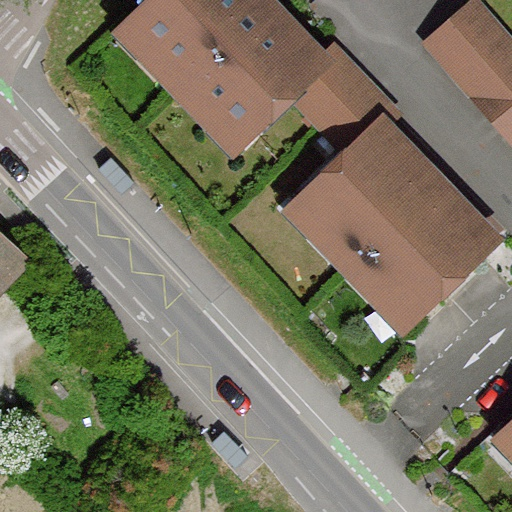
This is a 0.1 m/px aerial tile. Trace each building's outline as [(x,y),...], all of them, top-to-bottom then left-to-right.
[(161,0),(136,24),(156,46),(147,54),(174,82),(177,78),(194,96),(191,100),(217,128),(226,119),(246,141),(296,94),(328,64),(282,14),(231,62),(214,44),(260,0),(161,0)] [(282,14),(268,0),(260,0),(214,44),(231,62),(282,14)] [(511,54),(511,42),(479,3),(433,41),(472,88),(511,54)] [(156,46),(136,24),(127,32),(147,54),(156,46)] [(339,53),(328,64),(296,94),(304,103),(347,62),(339,53)] [(511,54),(472,88),(511,135),(511,54)] [(389,107),(347,62),(304,103),(346,148),(389,107)] [(397,115),(389,107),(346,148),(354,156),(386,125),(397,115)] [(246,141),(226,119),(217,128),(237,149),(246,141)] [(386,125),(354,156),(304,203),(325,224),(316,233),(342,260),(345,257),(363,275),(359,279),(385,306),(394,298),(414,320),(497,242),(450,193),(399,241),(382,223),(433,175),(386,125)] [(450,193),(433,175),(382,223),(399,241),(450,193)] [(325,224),(304,203),(295,211),(316,233),(325,224)] [(0,273),(21,252),(0,232),(0,273)] [(414,320),(394,298),(385,306),(406,328),(414,320)]
